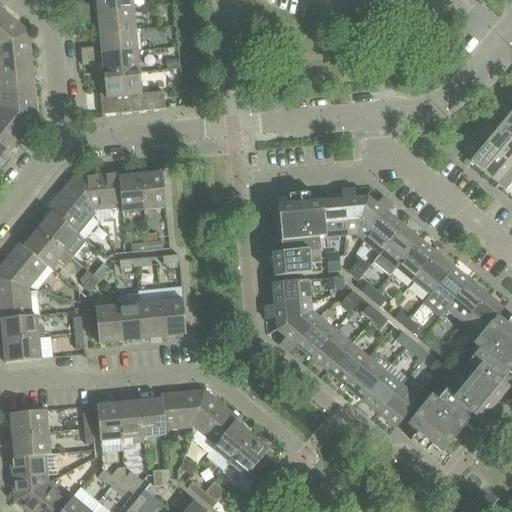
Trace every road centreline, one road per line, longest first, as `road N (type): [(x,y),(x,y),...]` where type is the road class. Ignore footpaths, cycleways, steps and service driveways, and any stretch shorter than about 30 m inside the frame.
road 1 (residential): [(248,511),(299,451),(196,365),(0,383)]
road 2 (residential): [(253,180),(366,169),(380,149),(376,109)]
road 3 (residential): [(61,134),(229,122)]
road 4 (residential): [(376,109),(442,103),(500,36)]
road 5 (residential): [(229,122),(376,109)]
road 6 (residential): [(61,134),(48,18),(25,0)]
road 7 (residential): [(229,122),(220,0)]
